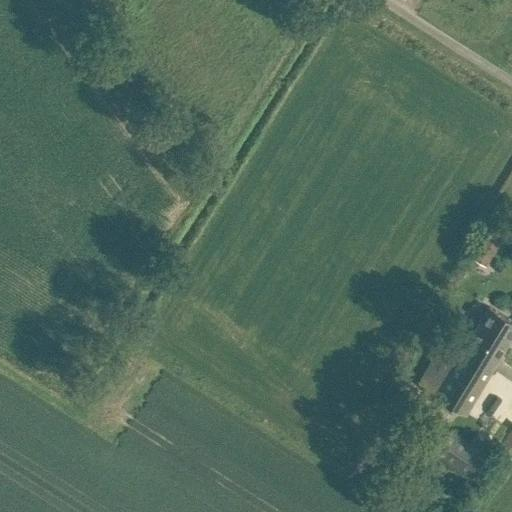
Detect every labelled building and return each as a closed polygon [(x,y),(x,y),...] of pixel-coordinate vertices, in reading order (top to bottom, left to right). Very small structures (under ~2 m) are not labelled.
[(470,255),(485,264),(502,235),(487,226),(470,255)] [(466,346),(480,355),(477,359),(490,367),(511,331),(511,319),(489,305),(468,341),(451,331),(444,343),(461,353),(466,346)] [(419,384),(464,411),(490,367),(477,359),(480,355),(466,346),(461,353),(444,343),(419,384)] [(439,422),(421,447),(473,483),(490,458),(498,447),(476,431),(468,442),(439,422)] [(511,430),(501,447),(511,454),(511,452),(511,430)]
